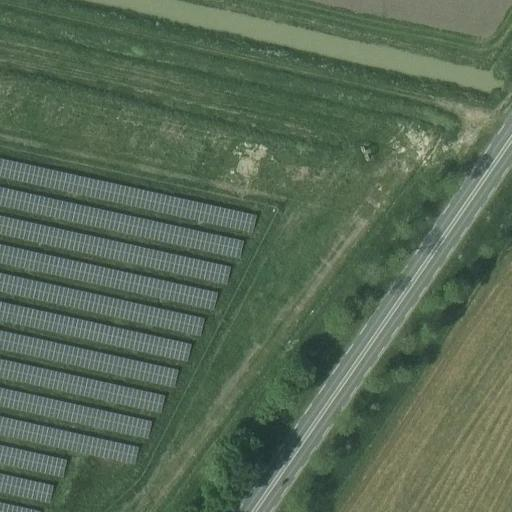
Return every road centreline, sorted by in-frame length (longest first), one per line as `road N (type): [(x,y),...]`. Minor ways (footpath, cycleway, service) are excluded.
road 1 (track): [(0,4),(511,120)]
road 2 (primary): [(254,511),(511,137)]
